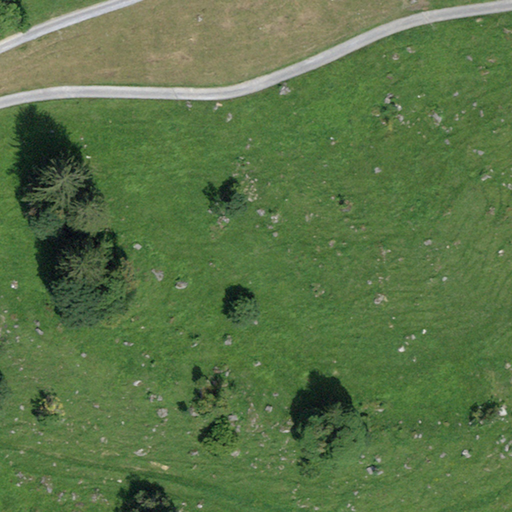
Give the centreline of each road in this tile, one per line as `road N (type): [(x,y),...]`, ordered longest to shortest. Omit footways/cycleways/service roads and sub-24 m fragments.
road 1 (track): [(0,104),(59,91),(224,92),(386,27),(511,4)]
road 2 (track): [(309,511),(0,438)]
road 3 (track): [(0,45),(119,0)]
